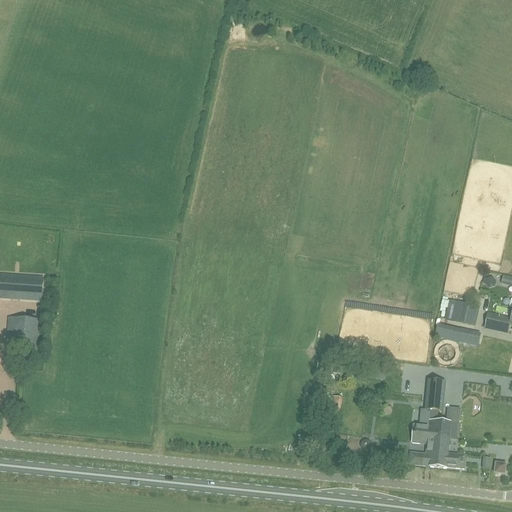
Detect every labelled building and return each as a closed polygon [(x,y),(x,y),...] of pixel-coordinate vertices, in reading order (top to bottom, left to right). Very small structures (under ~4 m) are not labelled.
[(25,251),(30,239),(13,232),(8,244),(25,251)] [(42,253),(53,253),(52,242),(41,243),(42,253)] [(0,298),(41,301),(43,280),(0,277),(0,298)] [(474,307),(458,304),(454,322),(470,326),(474,307)] [(511,314),(511,319),(488,314),(485,329),(508,334),(511,322),(511,314)] [(7,339),(7,348),(38,350),(40,321),(19,320),(17,339),(7,339)] [(442,339),(458,343),(478,347),(481,334),(461,330),(461,331),(444,328),(442,339)] [(425,411),(430,411),(437,412),(443,412),(445,383),(427,381),(425,411)] [(455,407),(457,399),(449,397),(447,405),(455,407)] [(335,398),(331,412),(340,415),(344,401),(335,398)] [(430,468),(446,469),(446,468),(464,470),(465,456),(448,455),(448,446),(449,441),(449,439),(457,440),(458,425),(451,424),(447,424),(436,422),(437,412),(430,411),(429,422),(428,428),(414,426),(412,444),(427,445),(426,456),(410,454),(409,465),(430,467),(430,468)] [(505,475),(506,465),(495,464),(494,474),(505,475)]
